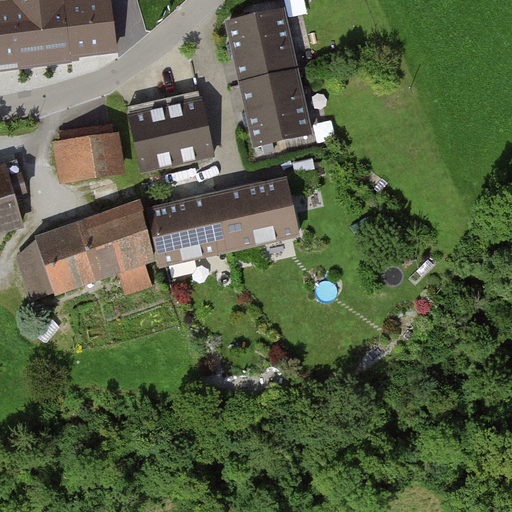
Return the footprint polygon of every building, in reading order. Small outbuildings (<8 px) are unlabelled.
[(0,0),(0,77),(116,61),(108,4),(78,8),(76,0),(0,0)] [(295,80),(281,16),(222,29),(236,93),(295,80)] [(309,145),(295,80),(236,93),(250,157),(309,145)] [(199,101),(163,109),(178,172),(213,164),(199,101)] [(163,109),(128,117),(142,180),(178,172),(163,109)] [(117,143),(52,151),(57,194),(123,186),(117,143)] [(3,174),(0,174),(0,242),(20,237),(3,174)] [(286,187),(216,203),(230,264),(300,248),(286,187)] [(216,203),(146,219),(160,281),(230,264),(216,203)] [(53,307),(150,271),(138,210),(32,249),(53,307)]
